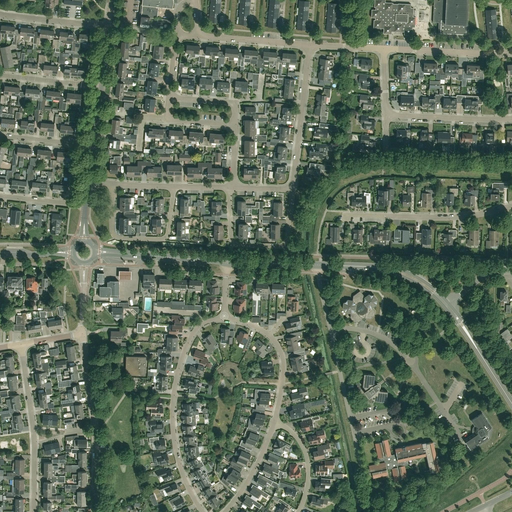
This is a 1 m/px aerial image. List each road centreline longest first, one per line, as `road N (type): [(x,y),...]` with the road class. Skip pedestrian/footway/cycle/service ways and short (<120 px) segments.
road 1 (residential): [(365,487),(319,265)]
road 2 (residential): [(202,511),(177,456),(172,408),(188,342),(203,323)]
road 3 (residential): [(343,215),(451,218),(511,206)]
road 4 (residential): [(292,189),(288,233),(278,246),(234,244),(228,188)]
road 5 (residential): [(113,184),(113,234),(147,240),(168,235),(174,186)]
road 6 (residential): [(292,189),(310,45)]
road 7 (residential): [(273,422),(281,353),(260,330),(223,318)]
road 8 (tertiary): [(446,305),(393,270),(319,265)]
road 9 (tertiary): [(227,262),(94,251)]
road 10 (residential): [(383,49),(511,53)]
road 11 (residential): [(511,118),(385,115)]
